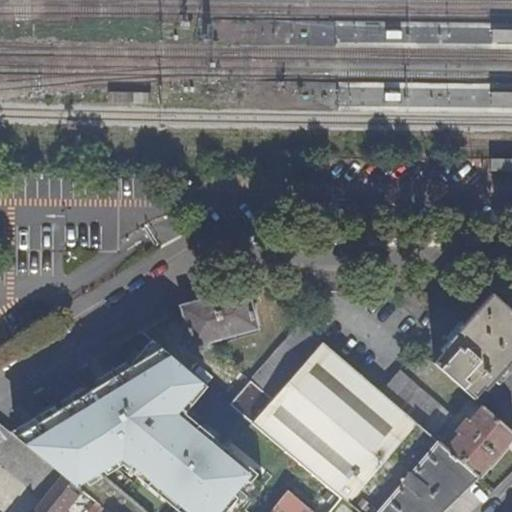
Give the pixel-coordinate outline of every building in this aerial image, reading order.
[(146,93),(102,93),(101,108),(146,108),(146,93)] [(211,298),(221,338),(254,329),(244,290),(239,290),(235,292),(211,298)] [(511,359),(511,313),(492,294),(440,351),(442,354),(432,365),(470,399),(480,388),(484,391),(511,359)] [(191,300),(179,307),(190,346),(221,338),(211,298),(192,303),(191,300)] [(267,360),(248,381),(262,393),(270,400),(320,343),(299,323),(267,360)] [(126,369),(12,437),(72,487),(97,471),(120,457),(186,511),(243,511),(263,489),(175,415),(199,382),(150,341),(126,369)] [(270,400),(250,425),(314,478),(339,499),(354,511),(442,511),(461,494),(477,478),(445,451),(430,438),(378,392),(320,343),(270,400)] [(397,372),(378,392),(430,438),(448,417),(397,372)] [(248,381),(228,406),(250,425),(270,400),(262,393),(248,381)] [(511,436),(511,435),(481,408),(468,424),(464,422),(455,432),(458,435),(445,451),(477,478),(478,477),(511,436)] [(62,511),(79,492),(72,487),(12,437),(0,427),(0,463),(42,499),(31,511),(62,511)] [(147,511),(97,471),(72,487),(79,492),(94,504),(103,511),(147,511)] [(311,511),(287,492),(271,511),(311,511)]
